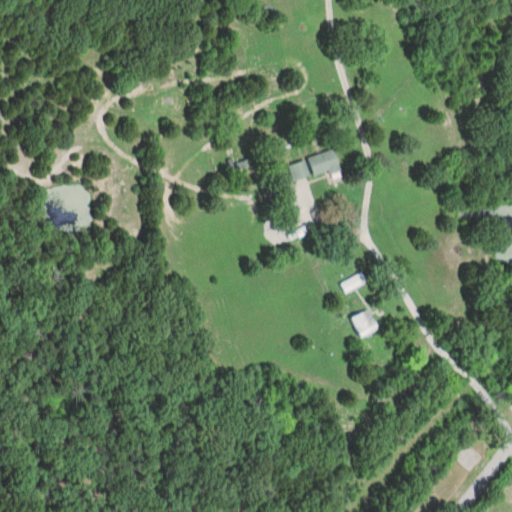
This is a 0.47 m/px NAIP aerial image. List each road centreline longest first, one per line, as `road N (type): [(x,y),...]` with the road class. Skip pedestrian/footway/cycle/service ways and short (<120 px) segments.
road 1 (residential): [(495,402),(356,233),(350,137),(311,0)]
road 2 (residential): [(495,402),(510,449),(459,511)]
